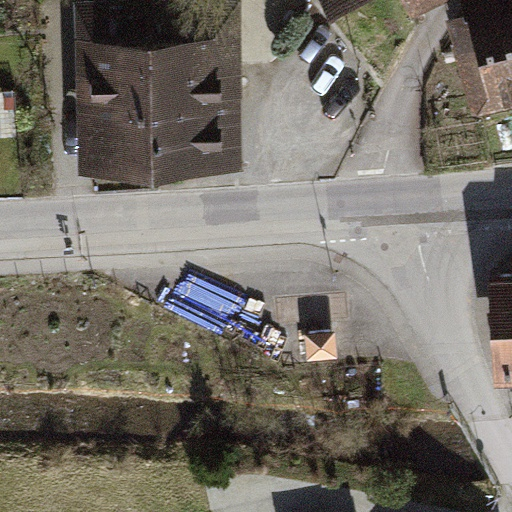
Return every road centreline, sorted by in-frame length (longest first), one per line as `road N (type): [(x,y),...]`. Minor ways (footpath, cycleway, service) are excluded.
road 1 (tertiary): [(391,205),(0,229)]
road 2 (unclassified): [(511,460),(391,205)]
road 3 (residential): [(459,0),(424,48),(402,102),(391,136),(391,205)]
road 4 (tertiary): [(511,194),(391,205)]
